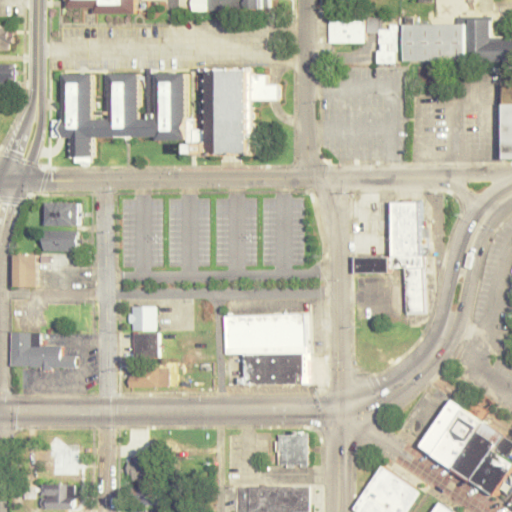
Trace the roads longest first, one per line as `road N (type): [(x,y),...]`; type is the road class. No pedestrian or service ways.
road 1 (residential): [(105,511),(105,182)]
road 2 (tertiary): [(328,180),(0,181)]
road 3 (secondary): [(249,408),(0,411)]
road 4 (residential): [(307,179),(306,0)]
road 5 (secondary): [(511,182),(486,198),(461,235),(440,316)]
road 6 (secondary): [(456,326),(484,230),(511,201)]
